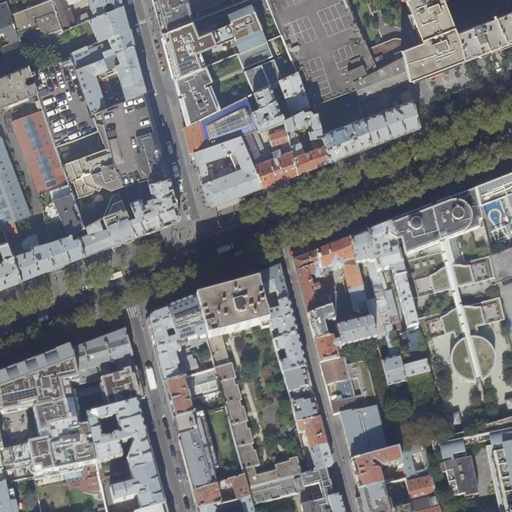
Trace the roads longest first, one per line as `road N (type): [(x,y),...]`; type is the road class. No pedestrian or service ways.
road 1 (residential): [(275,225),(352,511)]
road 2 (residential): [(206,252),(136,0)]
road 3 (primary): [(275,225),(511,134)]
road 4 (residential): [(181,511),(125,282)]
road 5 (primary): [(0,331),(125,282)]
